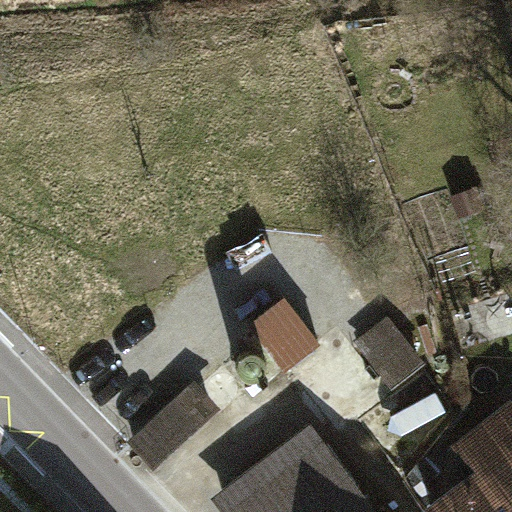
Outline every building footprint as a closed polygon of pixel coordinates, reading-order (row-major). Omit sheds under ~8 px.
[(506,231),(489,235),(493,254),(510,250),(506,231)] [(285,298),(252,324),(287,367),(320,341),(285,298)] [(392,383),(421,362),(390,320),(361,342),(392,383)] [(198,389),(136,444),(150,460),(212,405),(198,389)] [(489,475),(439,511),(511,511),(511,441),(494,418),(459,446),(489,475)] [(367,511),(316,445),(229,511),(367,511)]
